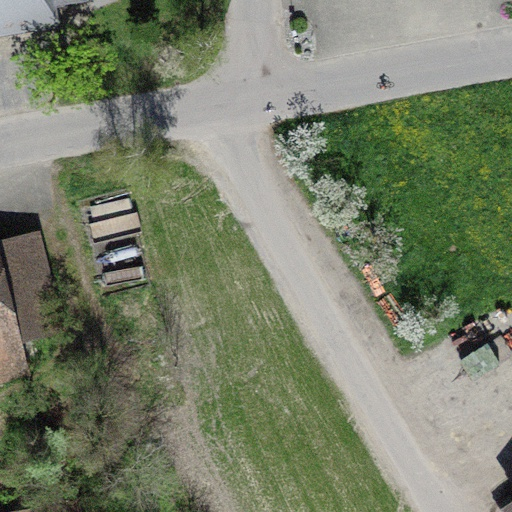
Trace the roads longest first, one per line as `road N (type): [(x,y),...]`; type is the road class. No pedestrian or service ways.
road 1 (residential): [(220,106),(363,369),(455,511)]
road 2 (tertiary): [(511,53),(271,95)]
road 3 (tertiary): [(220,106),(0,141)]
